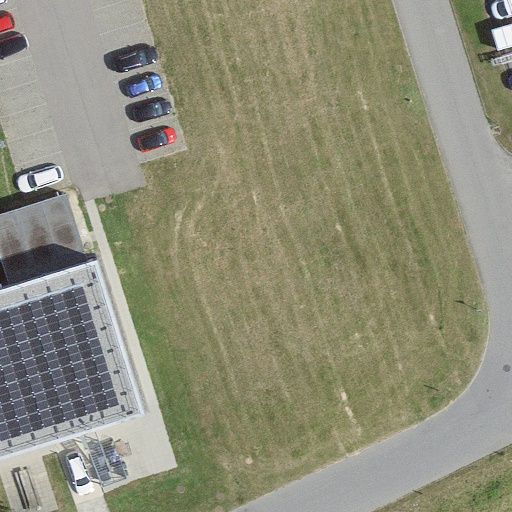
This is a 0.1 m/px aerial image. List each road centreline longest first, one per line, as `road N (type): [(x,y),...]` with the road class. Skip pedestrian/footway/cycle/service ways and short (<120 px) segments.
road 1 (unclassified): [(511,301),(423,0)]
road 2 (unclassified): [(511,415),(306,511)]
